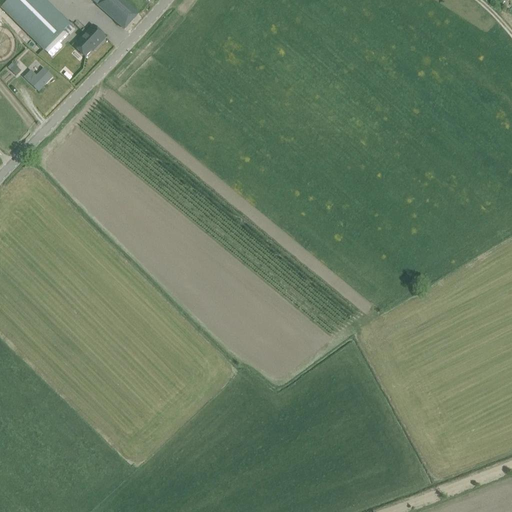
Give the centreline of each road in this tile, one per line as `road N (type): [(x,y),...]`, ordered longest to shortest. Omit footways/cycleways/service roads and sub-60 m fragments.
road 1 (unclassified): [(0,178),(169,0)]
road 2 (track): [(392,511),(511,465)]
